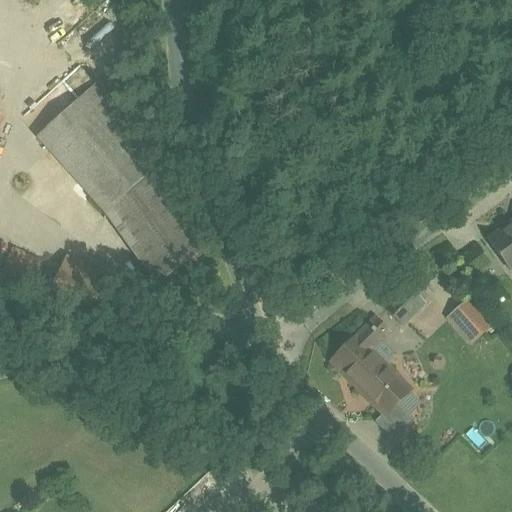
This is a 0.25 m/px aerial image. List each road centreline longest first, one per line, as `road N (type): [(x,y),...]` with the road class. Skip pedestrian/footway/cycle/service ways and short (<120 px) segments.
road 1 (unclassified): [(180,47),(188,113),(258,325)]
road 2 (unclassified): [(258,325),(0,367)]
road 3 (unclassified): [(426,511),(278,362),(258,325)]
road 4 (residential): [(180,47),(51,62)]
